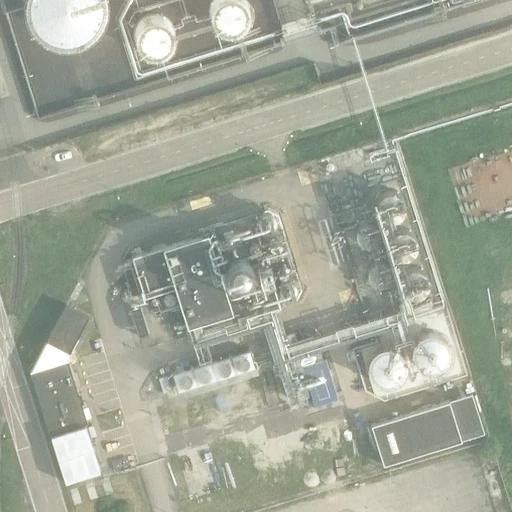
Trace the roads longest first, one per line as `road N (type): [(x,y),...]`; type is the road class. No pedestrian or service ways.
road 1 (unclassified): [(0,207),(511,49)]
road 2 (unclassified): [(50,511),(0,354)]
